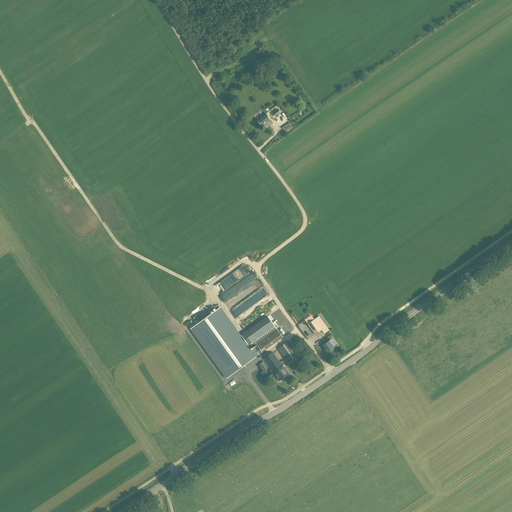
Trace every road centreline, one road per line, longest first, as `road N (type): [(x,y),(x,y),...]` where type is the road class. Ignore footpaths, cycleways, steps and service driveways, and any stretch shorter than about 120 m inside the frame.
road 1 (track): [(297,330),(258,268),(301,230),(303,212),(156,0)]
road 2 (track): [(241,332),(211,292),(116,243),(0,71)]
road 3 (tertiary): [(122,511),(332,373)]
road 4 (tertiary): [(332,373),(511,243)]
